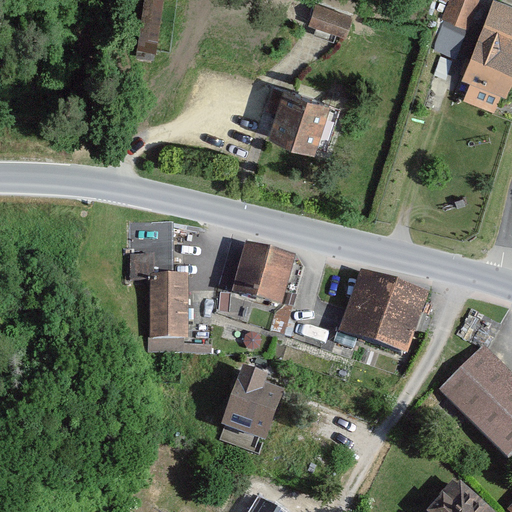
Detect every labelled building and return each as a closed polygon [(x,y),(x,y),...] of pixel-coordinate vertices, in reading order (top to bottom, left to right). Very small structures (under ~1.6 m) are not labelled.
[(144,0),(142,45),(162,46),(164,0),(144,0)] [(348,2),(341,0),(307,0),(301,22),(340,32),(348,2)] [(475,0),(448,0),(432,45),(455,54),(475,0)] [(511,54),(511,7),(492,0),(482,0),(453,73),(497,91),(511,54)] [(314,93),(272,81),(257,132),(300,144),(314,93)] [(286,256),(239,243),(225,292),(273,305),(286,256)] [(149,253),(127,252),(127,280),(146,280),(144,346),(178,347),(180,275),(149,274),(149,253)] [(417,291),(354,271),(334,333),(397,354),(417,291)] [(511,376),(480,342),(434,385),(501,457),(511,446),(511,376)] [(275,391),(231,373),(210,423),(253,441),(275,391)] [(487,511),(454,480),(423,511),(487,511)] [(279,511),(255,497),(246,511),(279,511)] [(511,511),(511,498),(503,508),(507,511),(511,511)]
